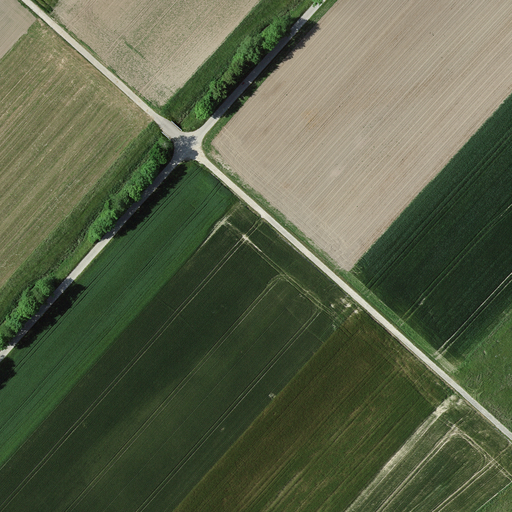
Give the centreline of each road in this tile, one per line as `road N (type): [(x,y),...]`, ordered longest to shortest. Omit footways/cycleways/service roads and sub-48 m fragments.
road 1 (track): [(25,0),(511,428)]
road 2 (track): [(321,0),(0,356)]
